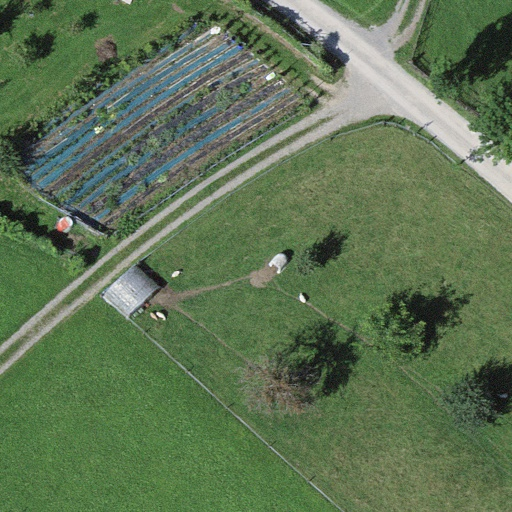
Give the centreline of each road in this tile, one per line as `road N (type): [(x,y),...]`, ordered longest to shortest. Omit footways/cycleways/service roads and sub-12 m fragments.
road 1 (track): [(398,84),(179,213),(0,363)]
road 2 (track): [(284,0),(511,183)]
